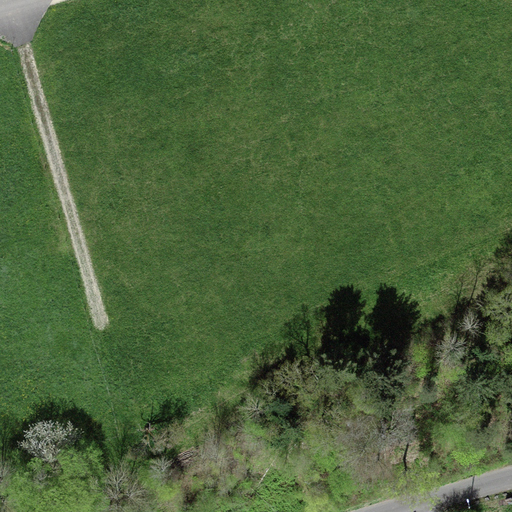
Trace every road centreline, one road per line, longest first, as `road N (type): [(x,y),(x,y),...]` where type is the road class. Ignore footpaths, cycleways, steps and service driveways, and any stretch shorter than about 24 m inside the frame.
road 1 (track): [(108,348),(18,4)]
road 2 (residential): [(511,478),(385,511)]
